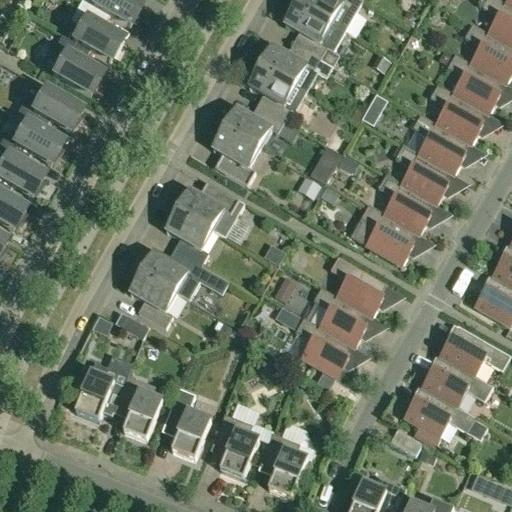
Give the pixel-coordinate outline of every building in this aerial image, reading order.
[(126,0),(98,0),(94,9),(110,19),(109,19),(130,31),(130,30),(129,29),(131,27),(136,29),(143,11),(142,10),(142,9),(126,0)] [(363,4),(357,1),(355,0),(302,0),(297,8),(332,28),(345,36),(363,4)] [(511,12),(506,9),(507,8),(493,0),(489,0),(482,12),(499,21),(489,38),(489,39),(511,52),(511,12)] [(94,9),(82,2),(70,24),(81,32),(74,43),(73,44),(90,53),(89,54),(110,66),(110,64),(109,64),(111,61),(116,64),(123,45),(122,45),(122,44),(102,32),(109,19),(110,19),(94,9)] [(345,36),(332,28),(297,8),(286,29),(300,37),(293,48),(333,70),(340,58),(334,55),(345,36)] [(511,52),(489,39),(489,38),(473,29),(465,42),(482,52),(472,68),(472,69),(503,87),(506,89),(511,79),(511,52)] [(73,44),(74,43),(62,37),(50,58),(61,67),(54,78),(53,77),(52,79),(90,100),(90,99),(89,99),(91,96),(96,99),(103,80),(102,80),(102,78),(82,67),(89,54),(90,53),(73,44)] [(326,82),(333,70),(293,48),(287,58),(273,50),(261,71),(296,91),(307,97),(318,78),(326,82)] [(440,62),(441,66),(449,70),(454,60),(444,55),(440,62)] [(472,69),(472,68),(455,59),(448,72),(464,82),(455,98),(454,99),(486,118),(489,119),(501,99),(497,97),(503,87),(472,69)] [(388,64),(382,61),(376,72),(381,75),(385,77),(391,66),(388,64)] [(307,97),(296,91),(261,71),(250,91),(264,99),(257,110),(285,126),(292,114),(296,116),(307,97)] [(454,99),(455,98),(438,89),(430,102),(447,112),(437,129),(437,130),(468,148),(472,150),(483,130),(480,128),(486,118),(454,99)] [(42,136),(43,135),(49,125),(69,136),(70,135),(71,136),(84,121),(79,117),(80,115),(81,115),(82,114),(44,93),(43,94),(45,94),(38,106),(26,101),(14,121),(26,127),(42,136)] [(359,109),(352,122),(361,127),(368,115),(359,109)] [(300,134),(285,126),(257,110),(251,121),(237,113),(226,133),(261,153),(272,134),(293,146),(300,134)] [(380,122),(368,115),(363,124),(375,131),(380,122)] [(437,130),(437,129),(421,119),(413,133),(430,142),(420,159),(419,160),(451,178),(454,180),(466,160),(463,158),(468,148),(437,130)] [(63,147),(43,135),(42,136),(26,127),(19,139),(7,134),(0,145),(0,156),(7,160),(7,159),(23,169),(24,168),(30,157),(50,169),(51,168),(52,169),(65,153),(60,150),(61,148),(62,148),(63,147)] [(250,172),(261,153),(226,133),(214,154),(228,162),(220,175),(248,191),(256,176),(250,172)] [(330,149),(339,154),(343,148),(345,145),(339,141),(332,143),(331,146),(330,149)] [(419,160),(420,159),(403,149),(396,163),(412,172),(403,189),(402,190),(434,208),(437,210),(449,190),(445,188),(451,178),(419,160)] [(44,180),(24,168),(23,169),(7,159),(7,160),(0,172),(0,171),(0,199),(4,202),(5,201),(11,190),(31,202),(32,201),(33,202),(46,186),(41,183),(42,180),(43,181),(44,180)] [(345,159),(339,170),(353,178),(359,167),(352,163),(345,159)] [(402,190),(403,189),(386,179),(378,193),(395,203),(385,219),(385,220),(416,238),(420,240),(431,220),(428,218),(434,208),(402,190)] [(306,181),(301,191),(315,199),(320,189),(306,181)] [(246,209),(240,205),(212,189),(204,203),(190,195),(179,215),(214,235),(213,235),(227,243),(246,209)] [(328,205),(334,194),(327,190),(325,193),(321,201),(328,205)] [(25,213),(5,201),(4,202),(0,199),(0,227),(13,235),(13,234),(14,235),(27,219),(22,216),(23,213),(25,214),(25,213)] [(385,220),(385,219),(369,210),(355,233),(359,245),(402,270),(414,250),(411,248),(416,238),(385,220)] [(203,254),(213,235),(214,235),(179,215),(167,235),(181,243),(175,254),(202,270),(209,258),(203,254)] [(6,246),(0,242),(0,261),(8,252),(3,248),(5,246),(6,247),(6,246)] [(272,251),(265,263),(279,270),(286,258),(272,251)] [(196,281),(202,270),(175,254),(168,265),(154,257),(143,277),(178,297),(178,298),(190,305),(200,286),(199,283),(196,281)] [(511,264),(505,261),(493,282),(507,290),(507,289),(511,291),(511,264)] [(337,303),(369,321),(372,323),(384,303),(381,301),(387,290),(339,262),(331,275),(348,285),(338,302),(337,303)] [(167,317),(178,298),(178,297),(143,277),(131,298),(145,306),(139,317),(166,333),(173,320),(167,317)] [(511,291),(507,289),(507,290),(501,300),(488,292),(476,313),(510,332),(511,329),(511,291)] [(281,290),(275,301),(286,307),(292,297),(281,290)] [(337,303),(338,302),(321,292),(314,305),(330,315),(321,332),(320,333),(352,351),(355,353),(367,333),(363,331),(369,321),(337,303)] [(303,323),(287,314),(282,322),(298,332),(303,323)] [(143,344),(147,337),(149,333),(128,320),(121,331),(143,344)] [(320,333),(321,332),(304,322),(296,336),(313,345),(303,363),(338,383),(349,363),(346,361),(352,351),(320,333)] [(223,327),(219,335),(218,336),(220,337),(230,342),(231,340),(234,334),(234,333),(223,327)] [(475,382),(476,381),(484,366),(503,376),(511,361),(472,338),(466,349),(452,341),(440,362),(454,370),(475,382)] [(281,366),(291,372),(294,368),(283,361),(281,366)] [(124,390),(115,386),(104,382),(108,372),(95,367),(86,390),(82,389),(78,398),(82,400),(75,416),(99,426),(103,416),(112,420),(115,413),(124,390)] [(494,391),(476,381),(475,382),(454,370),(449,380),(435,372),(423,393),(437,401),(437,400),(458,412),(467,396),(485,407),(494,391)] [(124,390),(115,413),(131,419),(124,436),(147,445),(163,406),(152,401),(156,391),(128,380),(124,390)] [(301,380),(297,387),(310,394),(314,387),(308,383),(301,380)] [(196,400),(179,393),(164,432),(179,438),(172,455),(196,464),(211,425),(189,416),(196,400)] [(476,422),(458,412),(437,400),(437,401),(431,411),(417,403),(405,424),(420,432),(415,439),(435,451),(449,427),(467,437),(476,422)] [(253,430),(240,425),(225,419),(212,452),(227,458),(221,474),(244,484),(260,444),(249,440),(253,430)] [(423,448),(398,434),(391,446),(416,460),(423,448)] [(301,449),(273,438),(260,471),(275,477),(269,494),(292,503),(299,486),(303,488),(310,470),(306,468),(308,464),(297,459),(301,449)] [(424,451),(420,461),(435,467),(437,461),(439,457),(424,451)] [(354,509),(352,511),(398,511),(406,493),(379,481),(375,491),(364,486),(362,491),(358,489),(350,508),(354,509)] [(472,494),(510,510),(511,506),(511,495),(478,481),(472,494)] [(412,507),(409,511),(452,511),(427,501),(423,511),(412,507)]
